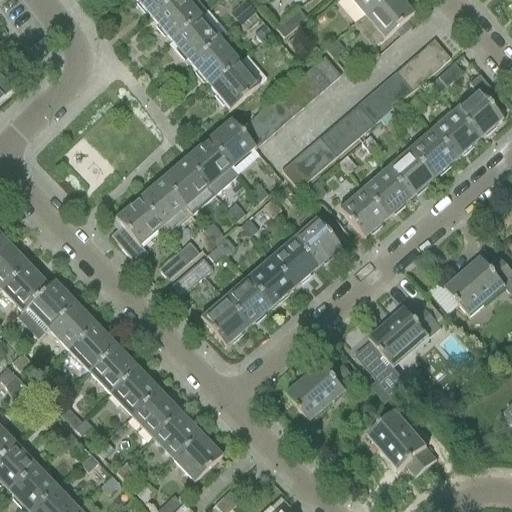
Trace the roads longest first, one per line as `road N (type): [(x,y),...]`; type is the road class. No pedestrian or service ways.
road 1 (residential): [(228,407),(511,163)]
road 2 (residential): [(228,407),(0,169)]
road 3 (residential): [(0,156),(72,82),(78,64),(37,0)]
road 4 (residential): [(329,511),(228,407)]
